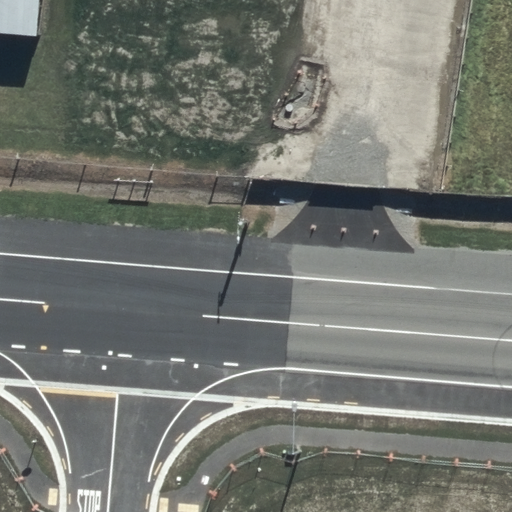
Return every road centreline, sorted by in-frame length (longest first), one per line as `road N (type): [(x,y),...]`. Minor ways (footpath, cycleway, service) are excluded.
road 1 (tertiary): [(511,337),(124,305)]
road 2 (residential): [(108,511),(124,305)]
road 3 (tertiary): [(124,305),(0,295)]
